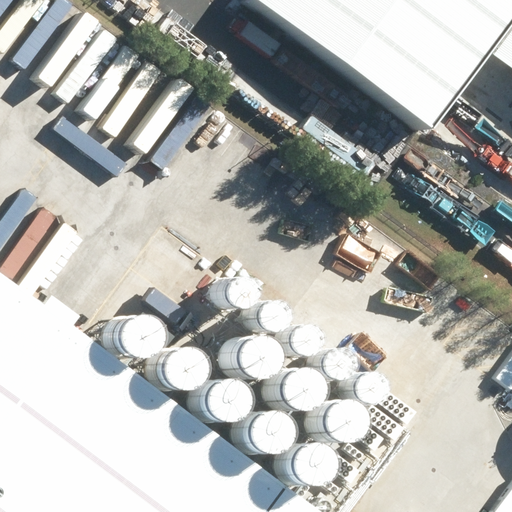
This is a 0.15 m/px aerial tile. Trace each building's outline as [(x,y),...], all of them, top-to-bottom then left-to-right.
[(511,0),(245,0),(414,125),(477,48),(511,0)] [(511,0),(477,48),(511,73),(511,0)] [(332,511),(0,276),(0,511),(332,511)] [(236,298),(236,294),(234,291),(232,288),(229,286),(225,286),(222,286),(219,288),(216,290),(215,293),(214,297),(215,300),(216,303),(219,306),(222,307),(226,308),(230,307),(233,305),(235,302),(236,298)] [(267,318),(267,314),(265,311),(263,308),(260,306),(256,306),(253,306),(250,308),(247,310),(246,313),(245,317),(246,320),(247,323),(250,326),(253,327),(257,328),(261,327),(264,325),(266,321),(267,318)] [(299,343),(299,339),(297,336),(295,333),(292,332),(288,331),(285,331),(282,333),(279,335),(278,339),(277,342),(278,345),(279,348),(282,351),(285,352),(289,353),(293,352),(296,350),(298,347),(299,343)] [(259,364),(261,358),(262,351),(260,344),(256,338),(251,335),(245,333),(239,333),(233,335),(227,338),(224,343),(222,349),(221,355),(223,362),(227,368),(233,372),(240,373),(247,372),(254,369),(259,364)] [(511,351),(489,380),(511,398),(511,351)] [(336,365),(336,361),(334,358),(332,355),(329,353),(325,352),(322,353),(319,355),(316,357),(315,360),(314,364),(315,367),(316,370),(319,373),(322,374),(326,374),(330,373),(333,371),(335,368),(336,365)] [(300,395),(302,389),(303,382),(301,375),(297,369),(292,366),(286,364),(280,364),(274,366),(268,369),(265,374),(262,380),(262,386),(264,393),(268,399),(274,403),(281,404),(288,404),(295,401),(300,395)] [(226,404),(229,398),(229,390),(227,384),(223,378),(218,374),(212,372),(206,372),(200,374),(195,378),(191,383),(189,389),(189,395),(190,402),(195,407),(201,411),(207,413),(215,412),(221,409),(226,404)] [(370,388),(370,385),(368,381),(366,378),(363,377),(359,376),(356,377),(353,378),(350,381),(349,384),(348,387),(349,391),(350,394),(353,396),(356,398),(360,398),(364,397),(367,395),(369,392),(370,388)] [(345,427),(348,420),(348,413),(346,406),(342,401),(337,397),(331,395),(325,395),(319,397),(314,400),(310,405),(308,411),(307,417),(309,424),(313,430),(319,434),(326,436),(333,435),(340,432),(345,427)] [(270,437),(273,431),(274,424),(272,417),(268,411),(263,408),(257,406),(250,406),(244,407),(239,411),(235,416),(233,422),(233,428),(235,435),(239,440),(245,444),(252,446),(259,445),(265,442),(270,437)] [(314,469),(317,463),(318,456),(316,449),(312,443),(307,440),(301,438),(294,438),(288,439),(283,443),(280,448),(277,454),(277,460),(279,467),(283,473),(289,476),(296,478),(303,477),(309,474),(314,469)] [(511,511),(511,489),(495,511),(511,511)]
